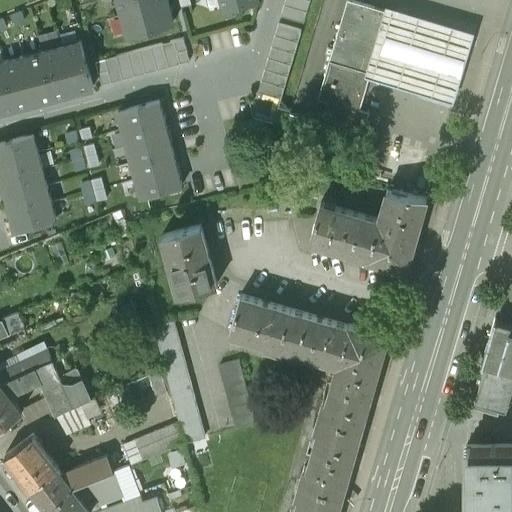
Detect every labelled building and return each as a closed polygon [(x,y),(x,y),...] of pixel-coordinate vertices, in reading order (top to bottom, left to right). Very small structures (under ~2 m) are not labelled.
[(118,0),(122,14),(169,1),(168,0),(118,0)] [(309,0),(285,0),(282,14),(304,20),(309,0)] [(388,10),(356,0),(346,0),(318,96),(328,99),(322,117),(363,129),(368,109),(359,107),(371,67),(375,66),(391,14),(388,11),(388,10)] [(122,14),(127,32),(174,20),(169,1),(122,14)] [(433,18),(386,4),(365,73),(413,87),(453,99),(474,30),(433,18)] [(300,29),(278,23),(259,90),(281,96),(300,29)] [(183,37),(95,60),(101,83),(189,60),(183,37)] [(74,91),(93,86),(81,40),(62,45),(74,91)] [(55,96),(74,91),(62,45),(42,50),(55,96)] [(35,101),(55,96),(42,50),(23,55),(35,101)] [(297,90),(313,93),(320,57),(304,54),(297,90)] [(16,106),(35,101),(23,55),(4,60),(16,106)] [(0,110),(16,106),(4,60),(0,61),(0,110)] [(164,116),(160,99),(119,110),(123,127),(164,116)] [(169,133),(164,116),(123,127),(128,144),(169,133)] [(63,130),(65,139),(83,136),(81,126),(63,130)] [(0,160),(38,150),(34,133),(0,141),(0,160)] [(173,151),(169,133),(128,144),(132,161),(173,151)] [(95,139),(67,146),(73,169),(101,161),(95,139)] [(43,167),(38,150),(0,160),(0,171),(2,178),(43,167)] [(178,168),(173,151),(132,161),(137,178),(178,168)] [(47,184),(43,167),(2,178),(6,195),(47,184)] [(182,185),(178,168),(137,178),(141,195),(182,185)] [(84,202),(107,196),(101,174),(78,180),(84,202)] [(52,202),(47,184),(6,195),(11,212),(52,202)] [(427,196),(388,188),(368,255),(368,257),(401,266),(408,262),(427,196)] [(379,217),(321,200),(310,239),(368,255),(379,217)] [(56,219),(52,202),(11,212),(15,229),(56,219)] [(201,222),(162,233),(178,292),(217,282),(201,222)] [(511,280),(510,280),(500,315),(496,314),(483,360),(487,361),(475,404),(506,412),(511,389),(511,280)] [(291,307),(241,292),(230,331),(264,340),(263,344),(279,348),(291,307)] [(349,323),(291,307),(279,348),(295,353),(296,349),(338,361),(332,382),(371,393),(386,339),(382,332),(349,322),(349,323)] [(205,435),(173,318),(154,323),(165,365),(172,392),(185,441),(205,435)] [(47,347),(0,366),(0,378),(52,358),(52,357),(47,347)] [(72,403),(59,373),(68,369),(61,353),(52,357),(52,358),(0,378),(0,379),(8,391),(41,378),(56,410),(72,403)] [(239,358),(219,364),(236,426),(256,420),(239,358)] [(165,365),(149,372),(156,392),(167,388),(169,393),(172,392),(165,365)] [(0,379),(0,425),(22,409),(8,391),(0,379)] [(324,397),(315,428),(319,429),(309,465),(305,464),(296,496),(300,497),(295,511),(339,511),(371,393),(332,382),(327,398),(324,397)] [(81,401),(72,404),(72,403),(56,410),(67,431),(90,422),(88,416),(81,401)] [(179,419),(124,441),(132,462),(185,440),(179,419)] [(33,431),(5,453),(29,485),(56,464),(58,463),(33,431)] [(56,464),(29,485),(46,507),(73,486),(72,485),(97,475),(115,468),(132,462),(124,441),(107,448),(108,451),(74,465),(63,472),(56,464)] [(511,511),(511,442),(466,443),(466,511),(511,511)] [(115,468),(97,475),(103,488),(94,494),(100,502),(124,492),(115,468)] [(73,486),(46,507),(50,511),(87,511),(91,510),(84,500),(94,494),(103,488),(97,475),(72,485),(73,486)] [(140,495),(96,511),(163,511),(158,496),(143,501),(140,495)]
